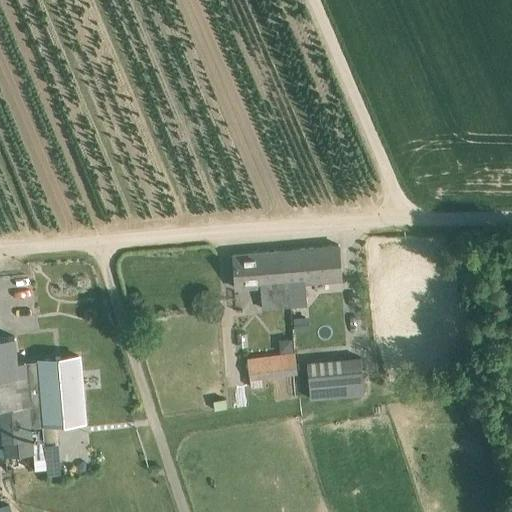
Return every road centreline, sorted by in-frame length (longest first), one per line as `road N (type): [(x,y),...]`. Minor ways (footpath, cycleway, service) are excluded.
road 1 (unclassified): [(411,220),(98,239)]
road 2 (unclassified): [(186,511),(98,239)]
road 3 (unclassified): [(411,220),(314,0)]
